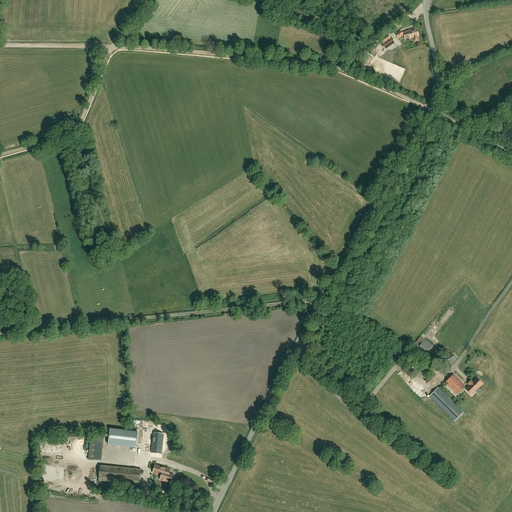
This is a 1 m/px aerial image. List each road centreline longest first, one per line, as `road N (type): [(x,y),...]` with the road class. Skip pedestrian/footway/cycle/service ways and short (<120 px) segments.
road 1 (unclassified): [(213,511),(428,109)]
road 2 (unclassified): [(428,109),(320,63),(112,46)]
road 3 (track): [(0,154),(71,131),(112,46)]
road 4 (track): [(425,4),(361,49),(320,63)]
